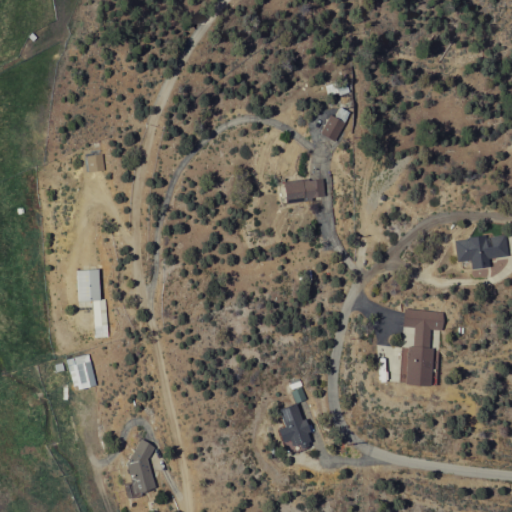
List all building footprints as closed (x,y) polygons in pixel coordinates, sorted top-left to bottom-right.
[(334,141),(349,112),(339,107),(334,117),(329,114),(319,132),(334,141)] [(87,172),(103,170),(101,154),(86,155),(87,172)] [(286,201),(324,198),(322,178),(284,182),(286,201)] [(507,256),(504,235),(484,237),(484,236),(454,239),(456,261),(470,260),(471,269),(489,267),(488,258),(507,256)] [(77,270),(78,301),(92,301),(94,338),(107,337),(105,298),(100,298),(98,269),(77,270)] [(404,384),(430,386),(433,348),(428,348),(429,329),(442,330),(443,312),(403,309),(402,326),(413,327),(412,346),(407,345),(404,384)] [(72,390),(95,385),(89,354),(66,359),(72,390)] [(285,426),(278,429),(282,442),(290,439),(293,449),(309,443),(306,434),(311,432),(305,417),(301,418),(295,404),(279,410),(285,426)] [(129,495),(156,490),(145,442),(131,445),(134,458),(125,460),(129,483),(127,483),(129,495)]
